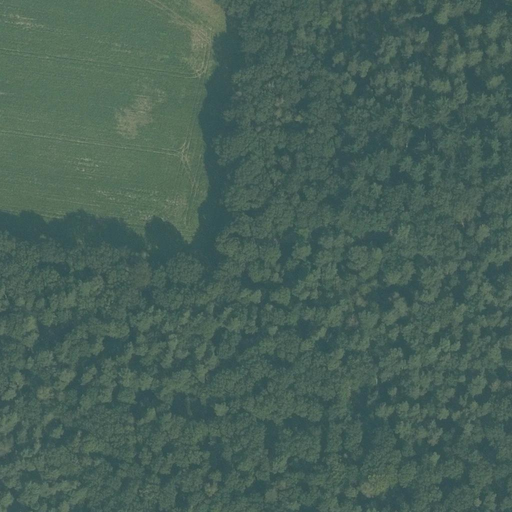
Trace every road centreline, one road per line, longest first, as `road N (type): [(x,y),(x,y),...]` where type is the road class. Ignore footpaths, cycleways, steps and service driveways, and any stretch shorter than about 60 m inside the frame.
road 1 (track): [(511,220),(270,242),(198,293),(108,298),(49,335),(0,348)]
road 2 (track): [(269,31),(258,110),(214,282)]
